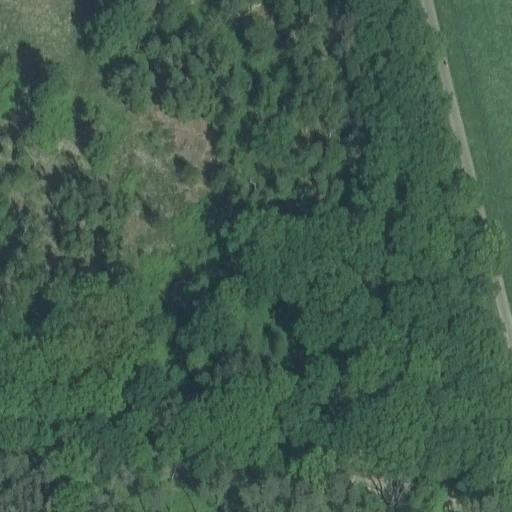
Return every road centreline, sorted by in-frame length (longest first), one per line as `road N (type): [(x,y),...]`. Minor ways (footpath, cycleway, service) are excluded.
road 1 (track): [(0,445),(511,504)]
road 2 (unclassified): [(428,0),(511,317)]
